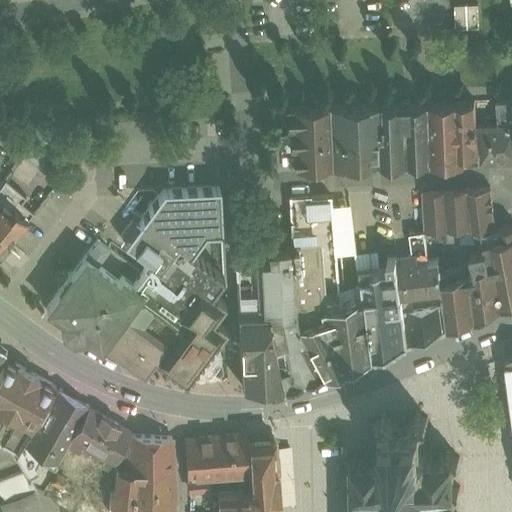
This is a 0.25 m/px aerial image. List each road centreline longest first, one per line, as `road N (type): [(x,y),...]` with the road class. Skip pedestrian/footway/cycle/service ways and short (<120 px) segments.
road 1 (residential): [(511,175),(267,184),(250,171),(238,0)]
road 2 (tertiary): [(309,400),(511,323)]
road 3 (tertiary): [(0,309),(123,391),(177,401)]
road 4 (tertiary): [(177,401),(236,409),(309,400)]
